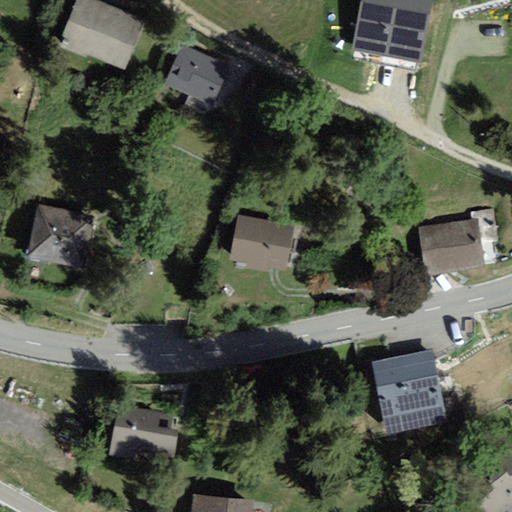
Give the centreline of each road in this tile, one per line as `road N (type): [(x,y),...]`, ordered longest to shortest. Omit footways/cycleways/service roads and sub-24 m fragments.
road 1 (secondary): [(511,289),(237,354),(132,363),(0,336)]
road 2 (unclassified): [(170,0),(257,62),(511,175)]
